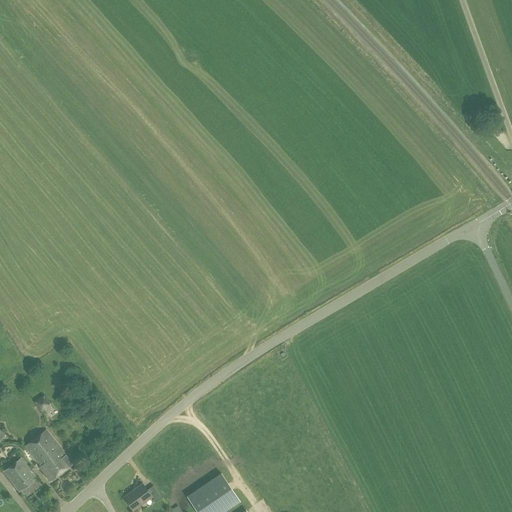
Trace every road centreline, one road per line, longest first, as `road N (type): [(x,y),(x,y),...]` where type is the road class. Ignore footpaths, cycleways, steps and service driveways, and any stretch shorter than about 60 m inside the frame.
road 1 (unclassified): [(66,511),(216,372),(474,226)]
road 2 (unclassified): [(511,132),(464,0)]
